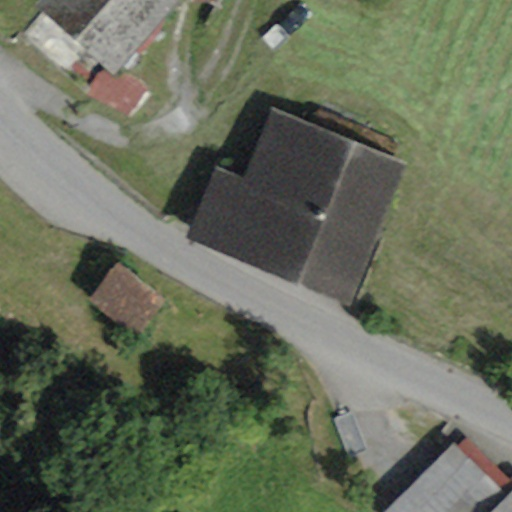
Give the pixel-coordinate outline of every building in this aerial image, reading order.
[(178,0),(36,0),(35,1),(115,72),(178,0)] [(244,176),(215,165),(186,236),(348,302),(404,162),(394,158),(310,124),(271,108),(244,176)] [(316,108),(310,124),(394,158),(400,144),(316,108)] [(165,299),(117,261),(87,298),(136,337),(165,299)] [(490,511),(506,496),(451,442),(382,511),(490,511)] [(511,511),(511,489),(506,496),(490,511),(511,511)]
